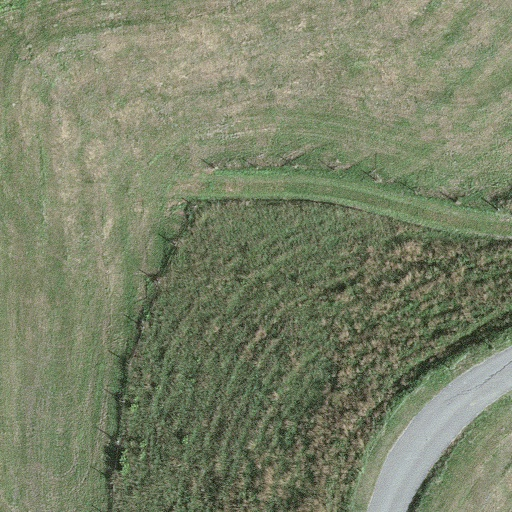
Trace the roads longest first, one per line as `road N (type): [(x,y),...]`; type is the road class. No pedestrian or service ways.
road 1 (track): [(511,226),(322,189),(199,185)]
road 2 (unclassified): [(511,367),(437,428),(390,511)]
